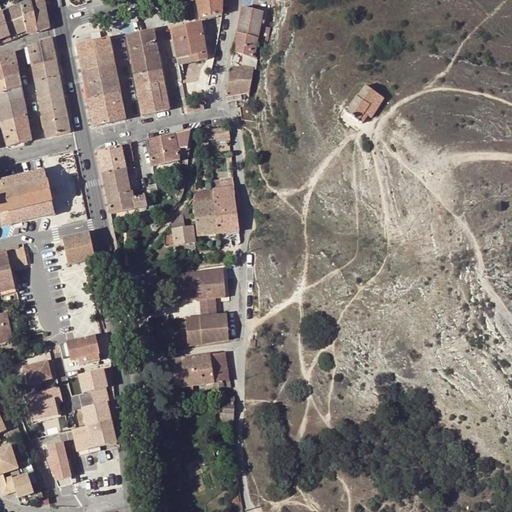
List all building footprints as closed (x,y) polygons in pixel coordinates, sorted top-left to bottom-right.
[(31,0),(21,5),(27,31),(28,35),(38,33),(50,28),(43,0),(31,0)] [(199,0),(197,1),(200,19),(223,15),(223,0),(199,0)] [(21,5),(3,13),(12,41),(16,39),(15,35),(27,31),(21,5)] [(263,11),(243,7),(238,33),(258,38),(263,11)] [(12,41),(3,13),(0,13),(0,41),(1,45),(12,41)] [(201,22),(172,28),(178,60),(189,58),(190,64),(208,59),(207,53),(203,32),(201,22)] [(75,32),(78,46),(94,43),(92,33),(87,29),(75,32)] [(126,35),(135,77),(162,71),(154,29),(126,35)] [(220,30),(203,32),(207,53),(215,52),(220,30)] [(255,58),(258,38),(238,33),(234,52),(245,55),(244,66),(254,69),(256,69),(258,58),(255,58)] [(29,46),(33,66),(56,61),(52,39),(29,46)] [(94,43),(78,46),(85,87),(117,80),(109,40),(94,43)] [(0,56),(0,68),(17,64),(14,51),(0,56)] [(245,55),(234,52),(232,69),(244,66),(245,55)] [(189,58),(178,60),(179,67),(190,64),(189,58)] [(56,61),(33,66),(36,83),(60,78),(56,61)] [(17,64),(0,68),(0,81),(5,81),(19,77),(17,64)] [(242,93),(250,91),(254,69),(244,66),(232,69),(227,96),(242,93)] [(162,71),(135,77),(143,116),(170,110),(162,71)] [(22,89),(19,77),(5,81),(8,92),(22,89)] [(60,78),(36,83),(40,102),(63,96),(60,78)] [(117,80),(85,87),(88,100),(120,93),(117,80)] [(5,81),(0,81),(0,94),(8,92),(5,81)] [(351,107),(346,114),(358,122),(359,120),(363,123),(365,121),(368,116),(371,118),(384,99),(366,86),(358,97),(357,97),(350,106),(351,107)] [(0,100),(23,94),(22,89),(8,92),(0,94),(0,100)] [(120,93),(88,100),(93,126),(125,120),(120,93)] [(244,100),(242,93),(227,96),(226,103),(244,100)] [(23,94),(0,100),(0,105),(24,99),(23,94)] [(63,96),(40,102),(42,115),(66,110),(63,96)] [(24,99),(0,105),(0,117),(26,111),(24,99)] [(66,110),(42,115),(46,137),(70,131),(66,110)] [(26,111),(0,117),(0,120),(1,124),(27,117),(26,111)] [(32,140),(27,117),(1,124),(7,146),(32,140)] [(204,131),(202,141),(231,138),(230,128),(204,131)] [(148,140),(153,166),(181,160),(180,157),(189,156),(191,131),(148,140)] [(125,163),(135,161),(131,144),(122,146),(125,163)] [(103,175),(127,170),(125,163),(122,146),(98,151),(103,175)] [(46,170),(0,180),(0,214),(3,226),(56,214),(46,170)] [(131,192),(127,170),(103,175),(107,198),(131,192)] [(234,188),(213,190),(215,201),(219,234),(239,231),(234,188)] [(195,192),(194,194),(194,204),(215,201),(213,190),(195,192)] [(107,198),(111,214),(148,207),(145,196),(135,198),(133,191),(131,192),(107,198)] [(215,201),(194,204),(198,237),(219,234),(215,201)] [(183,222),(183,217),(182,218),(172,225),(174,236),(164,238),(166,247),(195,242),(192,227),(189,227),(188,221),(183,222)] [(84,262),(95,260),(89,233),(62,239),(65,249),(68,266),(76,264),(84,262)] [(7,253),(11,268),(27,264),(27,262),(25,253),(24,248),(7,252),(7,253)] [(0,296),(17,293),(11,268),(7,253),(0,254),(0,296)] [(147,270),(148,286),(157,285),(156,269),(147,270)] [(199,299),(201,315),(185,316),(187,346),(229,342),(227,312),(217,313),(215,298),(226,297),(223,269),(179,273),(181,301),(199,299)] [(0,343),(13,340),(6,312),(0,313),(0,343)] [(95,337),(67,343),(71,358),(78,356),(86,354),(99,352),(95,337)] [(229,381),(225,353),(211,355),(215,383),(229,381)] [(88,362),(86,354),(78,356),(80,365),(88,362)] [(211,355),(172,360),(176,388),(215,383),(211,355)] [(48,361),(22,367),(27,386),(52,380),(48,361)] [(67,415),(61,386),(26,393),(34,435),(61,429),(58,416),(67,415)] [(235,397),(223,397),(223,422),(235,422),(235,397)] [(111,421),(73,430),(78,452),(116,443),(111,421)] [(50,445),(58,484),(77,480),(69,441),(50,445)] [(0,449),(0,476),(2,476),(16,472),(10,447),(0,449)] [(44,477),(48,489),(55,486),(51,474),(44,477)] [(3,481),(0,481),(0,495),(0,497),(13,494),(15,501),(31,497),(26,478),(11,482),(10,479),(3,481)]
